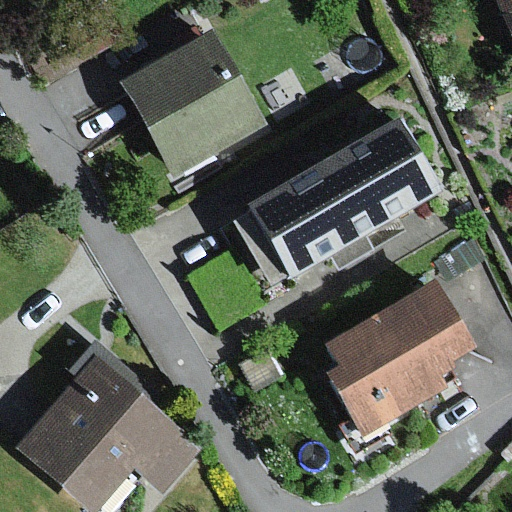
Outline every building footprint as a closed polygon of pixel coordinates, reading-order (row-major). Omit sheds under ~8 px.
[(511,0),(490,0),(511,63),(511,0)] [(210,38),(115,90),(168,186),(262,135),(210,38)] [(392,131),(223,228),(264,299),(433,203),(392,131)] [(483,260),(473,241),(434,264),(445,282),(483,260)] [(425,295),(323,354),(336,378),(324,385),(358,443),(439,397),(438,389),(449,383),(440,368),(460,357),(425,295)] [(197,453),(89,362),(10,455),(76,511),(97,511),(131,472),(160,497),(197,453)] [(511,444),(499,458),(507,465),(511,459),(511,444)]
